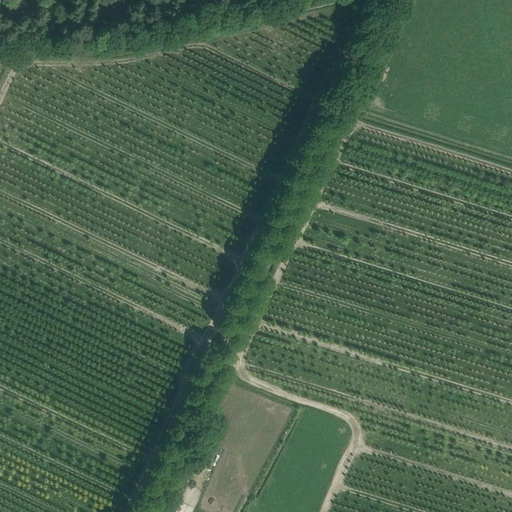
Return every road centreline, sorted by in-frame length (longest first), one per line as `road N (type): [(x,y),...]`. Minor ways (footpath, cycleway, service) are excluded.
road 1 (track): [(363,102),(333,113),(142,511)]
road 2 (track): [(0,46),(154,43),(323,0)]
road 3 (track): [(363,102),(511,151)]
